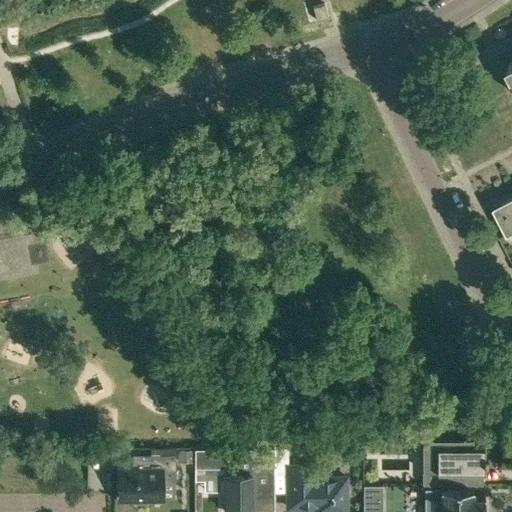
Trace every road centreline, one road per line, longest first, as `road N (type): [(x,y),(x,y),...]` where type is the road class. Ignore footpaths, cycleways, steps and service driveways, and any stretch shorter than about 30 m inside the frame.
road 1 (residential): [(0,181),(193,96),(363,47)]
road 2 (residential): [(511,351),(363,47)]
road 3 (residential): [(363,47),(475,0)]
